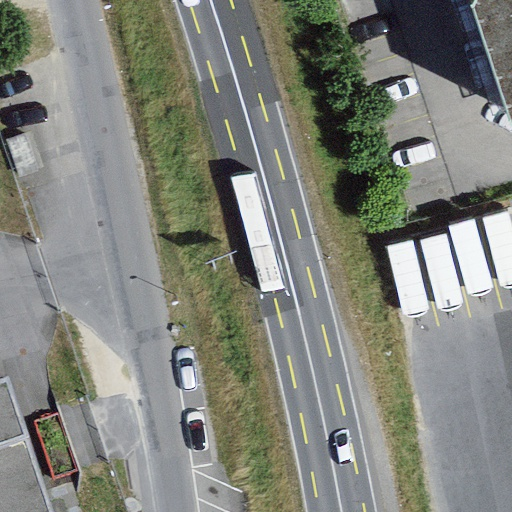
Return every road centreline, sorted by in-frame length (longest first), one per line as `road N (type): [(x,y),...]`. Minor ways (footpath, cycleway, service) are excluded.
road 1 (secondary): [(340,511),(245,104),(209,0)]
road 2 (residential): [(162,511),(74,0)]
